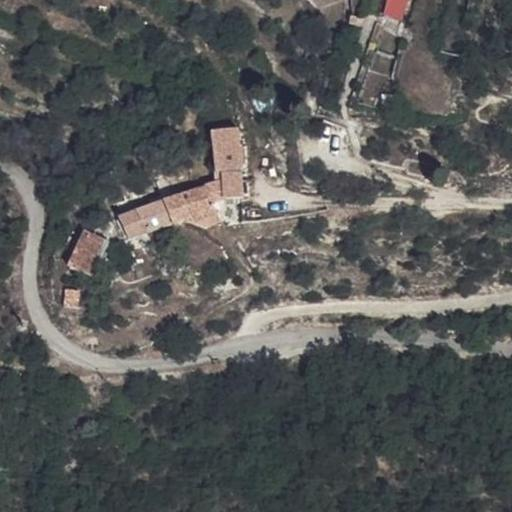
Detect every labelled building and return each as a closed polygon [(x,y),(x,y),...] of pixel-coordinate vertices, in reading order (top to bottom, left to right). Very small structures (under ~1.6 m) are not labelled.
[(385,0),(381,14),(403,21),(409,0),(385,0)] [(476,0),(455,0),(445,54),(465,58),(476,0)] [(213,185),(204,188),(208,206),(220,199),(237,202),(240,175),(242,175),(245,155),(243,154),(245,136),(220,132),(213,185)] [(208,206),(204,188),(172,197),(178,223),(201,236),(214,231),(208,206)] [(172,197),(113,213),(120,236),(178,223),(172,197)] [(105,238),(82,228),(67,265),(91,272),(105,238)] [(79,286),(64,284),(63,302),(77,303),(79,286)]
